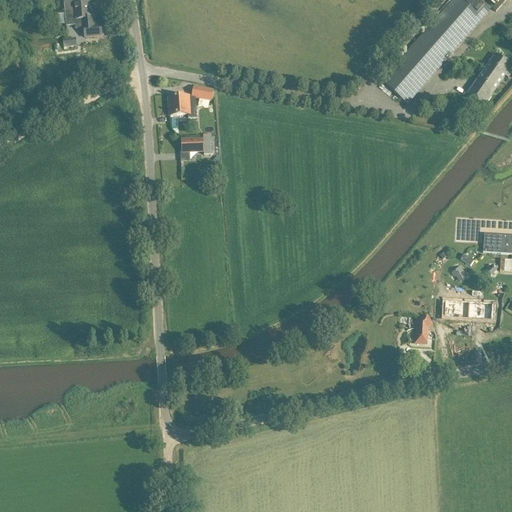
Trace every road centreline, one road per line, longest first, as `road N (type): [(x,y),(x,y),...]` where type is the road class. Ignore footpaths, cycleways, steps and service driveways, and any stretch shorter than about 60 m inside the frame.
road 1 (unclassified): [(168,438),(131,0)]
road 2 (track): [(0,144),(142,69),(399,111)]
road 3 (unclassified): [(168,438),(511,360)]
